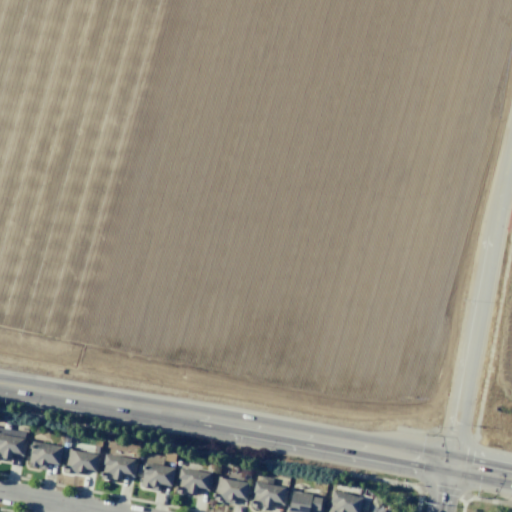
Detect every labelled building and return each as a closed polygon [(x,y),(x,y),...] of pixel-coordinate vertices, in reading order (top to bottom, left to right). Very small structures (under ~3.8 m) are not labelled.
[(0,433),(26,439),(23,456),(11,454),(10,460),(0,458),(0,433)] [(64,433),(70,434),(68,444),(62,442),(64,433)] [(62,447),(58,465),(46,463),(45,466),(39,464),(39,467),(27,464),(32,441),(62,447)] [(66,448),(74,449),(74,450),(97,455),(94,472),(84,471),(84,472),(77,471),(77,475),(62,472),(66,448)] [(164,461),(165,452),(175,454),(174,462),(164,461)] [(137,460),(134,477),(121,474),(120,481),(110,478),(109,481),(99,479),(104,453),(137,460)] [(175,468),(171,486),(158,484),(157,489),(140,486),(146,453),(163,456),(161,466),(175,468)] [(179,467),(211,474),(208,491),(197,489),(196,495),(185,493),(185,495),(174,493),(179,467)] [(287,488),(284,505),(271,503),(270,509),(263,507),(263,509),(249,507),(254,481),(259,482),(261,476),(272,478),(271,485),(287,488)] [(248,483),(244,501),(234,499),(233,504),(212,500),(216,477),(248,483)] [(326,511),(333,490),(363,498),(359,511),(326,511)] [(323,493),(320,511),(288,511),(292,491),(315,495),(316,491),(323,493)]
